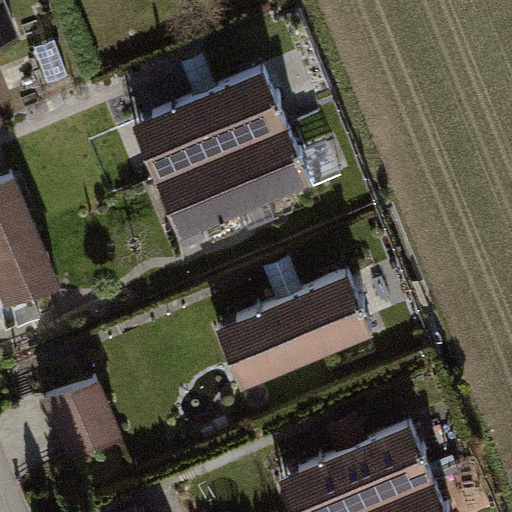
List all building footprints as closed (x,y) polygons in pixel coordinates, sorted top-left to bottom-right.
[(24,0),(0,0),(0,39),(35,25),(24,0)] [(268,65),(137,122),(187,236),(318,179),(268,65)] [(19,171),(0,179),(0,285),(8,305),(64,282),(19,171)] [(357,270),(224,324),(248,383),(381,329),(357,270)] [(103,374),(46,398),(70,453),(127,428),(103,374)] [(286,474),(302,511),(455,511),(416,420),(374,438),(363,412),(330,426),(341,451),(286,474)]
